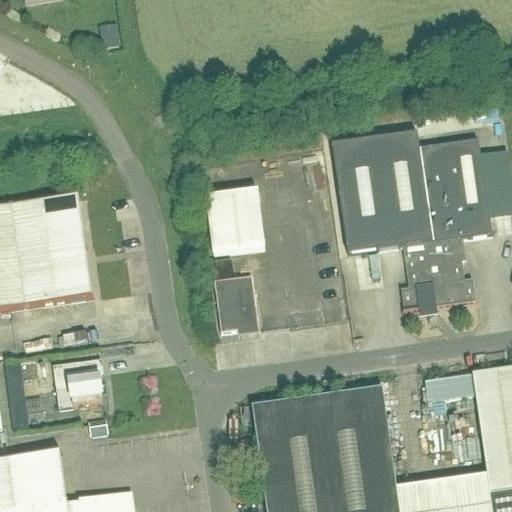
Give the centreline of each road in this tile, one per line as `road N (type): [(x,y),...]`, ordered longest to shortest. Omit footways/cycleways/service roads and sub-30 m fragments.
road 1 (unclassified): [(217,401),(176,353),(162,322),(137,189),(113,141),(83,96),(0,44)]
road 2 (unclassified): [(217,401),(239,379),(511,342)]
